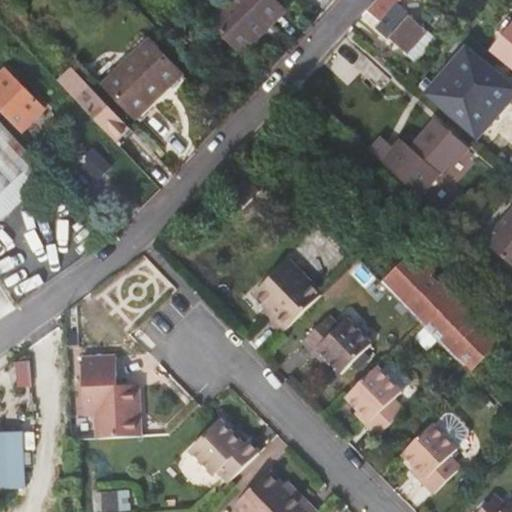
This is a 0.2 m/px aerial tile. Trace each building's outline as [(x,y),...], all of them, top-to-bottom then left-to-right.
[(284,9),(274,0),(232,0),(210,21),(239,50),(263,27),(265,28),(284,9)] [(374,0),(371,3),(367,9),(380,19),(394,3),(391,0),(374,0)] [(391,0),(394,3),(380,19),(393,31),(409,45),(423,30),(408,16),(421,1),(419,0),(391,0)] [(511,27),(494,49),(511,63),(511,27)] [(404,50),(409,45),(393,31),(389,36),(404,50)] [(175,68),(148,39),(102,82),(133,116),(159,90),(156,86),(175,68)] [(511,84),(468,46),(443,75),(492,118),(511,93),(511,84)] [(388,79),(361,53),(351,65),(377,90),(388,79)] [(7,65),(0,71),(0,110),(5,116),(18,130),(44,104),(7,65)] [(443,75),(424,95),(474,139),(492,118),(443,75)] [(127,126),(89,85),(76,97),(115,138),(127,126)] [(343,106),(334,116),(345,127),(354,116),(343,106)] [(0,190),(34,158),(0,121),(0,190)] [(437,121),(425,134),(414,147),(405,138),(395,150),(385,141),(374,154),(383,163),(417,195),(447,162),(451,157),(462,145),(437,121)] [(462,145),(451,157),(456,162),(467,150),(462,145)] [(456,162),(451,157),(447,162),(452,167),(456,162)] [(511,211),(510,210),(485,240),(511,263),(511,211)] [(413,251),(380,283),(466,370),(498,338),(413,251)] [(270,310),(265,316),(280,330),(320,290),(286,256),(252,290),(264,303),(270,310)] [(258,309),(265,316),(270,310),(264,303),(258,309)] [(299,340),(310,351),(315,346),(327,359),(339,371),(369,341),(345,316),(339,322),(328,312),(299,340)] [(315,346),(310,351),(322,364),(327,359),(315,346)] [(97,437),(146,435),(145,382),(120,383),(119,353),(82,354),(84,415),(96,414),(97,437)] [(345,393),(358,407),(368,418),(365,422),(375,433),(403,407),(392,395),(399,388),(375,364),(345,393)] [(368,418),(358,407),(354,411),(365,422),(368,418)] [(243,443),(233,432),(220,419),(191,448),(214,472),(218,469),(228,479),(258,449),(247,439),(243,443)] [(402,452),(414,465),(425,477),(421,480),(432,491),(460,465),(449,453),(456,447),(432,422),(402,452)] [(21,428),(0,429),(0,485),(26,484),(21,428)] [(237,428),(233,432),(243,443),(247,439),(237,428)] [(425,477),(414,465),(411,469),(421,480),(425,477)] [(301,503),(280,481),(267,468),(233,502),(242,511),(315,511),(318,510),(306,498),(301,503)] [(285,476),(280,481),(301,503),(306,498),(285,476)] [(511,511),(511,499),(507,504),(495,492),(475,511),(511,511)]
